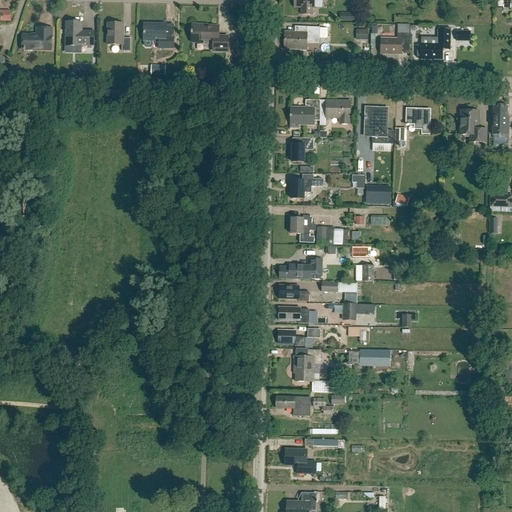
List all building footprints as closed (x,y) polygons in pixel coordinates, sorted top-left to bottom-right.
[(294,0),(294,8),(295,8),(295,6),(301,7),(301,15),(311,15),(312,7),(313,7),(313,9),(314,9),(314,0),(294,0)] [(10,11),(2,11),(2,14),(0,14),(0,21),(10,21),(10,11)] [(94,47),(94,32),(82,32),(83,23),(66,23),(65,47),(82,48),(82,46),(94,47)] [(151,48),(153,46),(153,40),(159,40),(159,48),(174,48),(174,37),(166,37),(166,24),(157,23),(157,26),(144,25),(144,46),(146,48),(151,48)] [(130,52),(130,39),(123,39),(123,24),(108,24),(107,46),(122,46),(122,52),(130,52)] [(397,25),(397,34),(409,34),(409,25),(397,25)] [(227,52),(228,37),(218,37),(218,27),(203,27),(203,26),(192,26),(192,42),(213,43),(213,52),(227,52)] [(52,50),(52,29),(37,28),(37,35),(22,35),(22,50),(52,50)] [(319,44),(319,28),(306,28),(306,33),(284,33),(284,49),(306,50),(306,44),(319,44)] [(417,45),(416,58),(421,58),(442,59),(442,50),(450,50),(450,32),(450,29),(438,28),(438,32),(438,39),(437,46),(421,45),(417,45)] [(358,30),(358,40),(368,40),(368,30),(358,30)] [(465,36),(471,36),(471,32),(457,32),(456,41),(465,41),(465,36)] [(410,34),(409,34),(397,34),(397,41),(381,40),(381,53),(401,54),(402,44),(410,45),(410,34)] [(241,53),(241,40),(232,40),(232,52),(241,53)] [(165,76),(165,68),(151,67),(150,76),(165,76)] [(240,76),(241,70),(222,70),(222,79),(223,79),(223,80),(240,80),(240,76)] [(320,113),(320,101),(306,101),(306,108),(290,108),(290,128),(299,128),(299,125),(314,125),(314,121),(320,121),(320,113)] [(350,119),(350,102),(326,101),(326,113),(320,113),(320,121),(320,126),(326,126),(326,118),(339,118),(339,123),(340,124),(348,125),(349,124),(349,119),(350,119)] [(509,136),(509,117),(507,117),(507,106),(493,106),(492,136),(509,136)] [(392,144),(392,132),(386,132),(387,109),(365,108),(364,137),(373,137),(372,143),(392,144)] [(429,135),(429,126),(430,110),(406,110),(406,125),(414,125),(414,130),(422,130),(422,135),(429,135)] [(477,112),(475,110),(471,110),(469,112),(460,111),(460,135),(470,136),(470,143),(486,143),(486,130),(478,130),(478,112),(477,112)] [(406,129),(399,129),(396,129),(396,145),(401,145),(401,142),(406,142),(406,129)] [(313,151),(313,140),(302,140),(302,145),(292,145),(292,163),(304,163),(304,151),(313,151)] [(350,175),(350,182),(354,182),(354,188),(362,188),(363,175),(350,175)] [(322,187),(322,179),(313,179),(313,176),(302,176),(302,181),(291,181),(291,200),(303,200),(303,193),(311,193),(311,187),(322,187)] [(390,204),(390,200),(383,200),(383,188),(367,188),(366,204),(390,204)] [(398,195),(395,203),(406,207),(409,199),(398,195)] [(511,208),(511,195),(490,195),(489,208),(511,208)] [(311,225),(312,217),(303,217),(303,219),(291,219),(290,235),(309,235),(310,228),(314,228),(314,225),(311,225)] [(487,233),(495,233),(495,218),(487,219),(487,233)] [(326,228),(317,228),(316,246),(329,246),(329,239),(326,238),(326,228)] [(437,248),(458,248),(458,233),(437,233),(437,248)] [(349,256),(365,256),(365,247),(349,248),(349,256)] [(321,277),(322,260),(311,260),(310,267),(289,266),(289,268),(279,268),(279,279),(311,280),(311,277),(321,277)] [(373,282),(373,266),(362,266),(362,272),(362,282),(373,282)] [(394,270),(393,282),(403,282),(403,270),(394,270)] [(337,293),(338,283),(321,283),(321,293),(337,293)] [(308,302),(309,293),(299,292),(299,287),(279,287),(279,300),(298,300),(298,302),(308,302)] [(356,321),(357,305),(343,304),(342,321),(356,321)] [(375,305),(357,305),(356,315),(375,315),(375,305)] [(309,324),(309,310),(301,310),(301,309),(279,309),(279,321),(298,322),(298,324),(309,324)] [(402,320),(402,328),(411,328),(411,320),(402,320)] [(320,339),(320,330),(307,330),(307,338),(320,339)] [(295,338),(295,331),(286,331),(286,332),(278,332),(277,344),(294,345),(294,347),(304,347),(305,338),(295,338)] [(312,383),(313,365),(320,365),(320,351),(307,351),(307,357),(294,357),(293,374),(295,374),(295,382),(312,383)] [(359,366),(359,352),(348,352),(348,366),(359,366)] [(312,383),(312,394),(334,394),(334,383),(312,383)] [(309,417),(310,398),(276,397),(275,409),(297,410),(297,417),(309,417)] [(323,407),(323,415),(332,415),(333,408),(325,407),(325,400),(313,399),(313,407),(323,407)] [(317,475),(317,463),(307,463),(308,451),(286,450),(285,466),(298,467),(298,475),(317,475)] [(316,511),(316,494),(302,494),(302,502),(287,502),(287,511),(284,511),(283,511),(309,511),(310,511),(316,511)]
